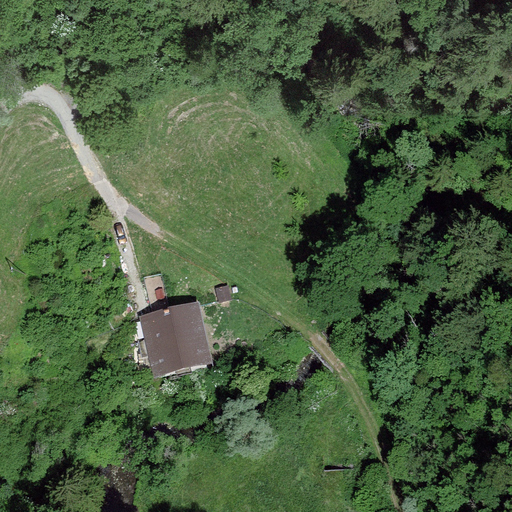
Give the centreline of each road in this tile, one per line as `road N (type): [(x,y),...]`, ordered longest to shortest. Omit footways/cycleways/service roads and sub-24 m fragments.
road 1 (track): [(401,511),(346,363),(108,195)]
road 2 (track): [(0,112),(25,92),(58,99),(108,195),(142,303)]
